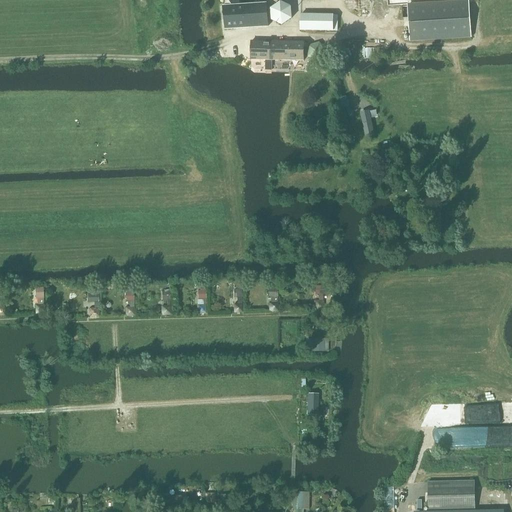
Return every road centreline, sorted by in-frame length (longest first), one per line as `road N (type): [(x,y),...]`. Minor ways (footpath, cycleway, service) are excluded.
road 1 (track): [(119,406),(291,397),(293,450)]
road 2 (track): [(0,412),(119,406),(114,321)]
